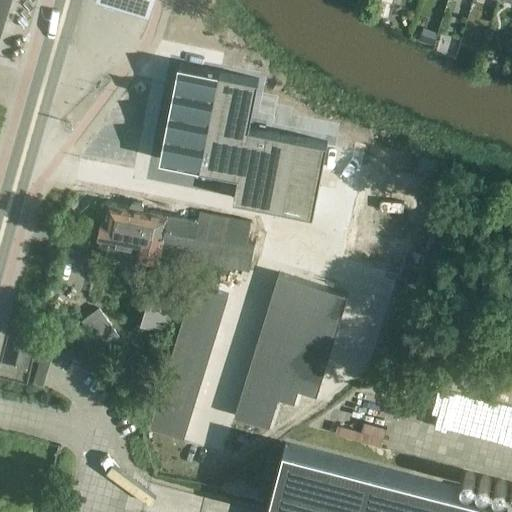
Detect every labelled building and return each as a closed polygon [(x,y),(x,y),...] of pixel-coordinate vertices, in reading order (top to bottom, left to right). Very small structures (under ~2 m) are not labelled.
[(92,0),(89,9),(144,25),(151,0),(92,0)] [(257,79),(178,63),(159,159),(237,175),(233,198),(312,214),(327,142),(249,127),(257,79)] [(279,84),(275,114),(327,121),(330,103),(305,100),(306,87),(279,84)] [(192,259),(218,264),(242,269),(243,264),(250,266),(255,240),(247,239),(251,222),(199,211),(197,221),(105,202),(102,216),(108,217),(106,223),(102,222),(164,234),(163,238),(193,244),(190,259),(191,259),(192,259)] [(99,238),(138,246),(136,255),(160,260),(161,253),(175,256),(173,265),(178,266),(176,277),(187,279),(191,259),(190,259),(193,244),(163,238),(164,234),(102,222),(99,238)] [(347,294),(278,273),(234,415),(269,426),(278,397),(293,402),(297,389),(316,395),(347,294)] [(193,283),(188,298),(223,309),(228,294),(193,283)] [(147,294),(138,326),(167,333),(176,301),(147,294)] [(219,323),(223,309),(188,298),(184,312),(219,323)] [(80,320),(101,349),(119,336),(114,329),(99,307),(80,320)] [(215,337),(219,323),(184,312),(179,326),(215,337)] [(210,351),(215,337),(179,326),(175,341),(210,351)] [(47,364),(50,334),(37,333),(34,363),(47,364)] [(206,366),(210,351),(175,341),(170,355),(206,366)] [(13,368),(25,371),(31,345),(20,343),(13,368)] [(202,380),(206,366),(170,355),(166,369),(202,380)] [(197,394),(202,380),(166,369),(162,383),(197,394)] [(192,409),(197,394),(162,383),(158,397),(192,409)] [(188,422),(192,409),(158,397),(153,412),(188,422)] [(184,437),(188,422),(153,412),(149,426),(184,437)] [(511,511),(511,501),(285,443),(267,511),(511,511)]
